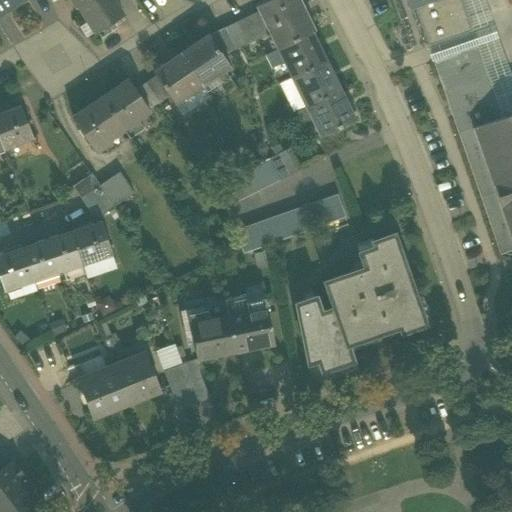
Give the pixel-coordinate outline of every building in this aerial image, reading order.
[(0,0),(0,14),(21,0),(0,0)] [(123,15),(112,0),(73,0),(95,33),(123,15)] [(269,33),(277,49),(312,32),(314,31),(299,0),(268,0),(256,6),(259,12),(269,33)] [(472,31),(460,0),(421,0),(413,3),(428,47),(472,31)] [(511,113),(511,77),(485,0),(460,0),(472,31),(428,47),(433,62),(477,47),(502,117),(511,113)] [(259,12),(234,23),(245,45),(269,33),(259,12)] [(234,50),(245,45),(234,23),(223,29),(234,50)] [(221,56),(234,50),(223,29),(208,36),(221,56)] [(326,61),(312,32),(277,49),(283,62),(291,79),(326,61)] [(207,35),(180,54),(202,86),(229,68),(221,56),(208,36),(207,35)] [(433,62),(458,133),(502,117),(477,47),(433,62)] [(283,62),(277,49),(265,55),(271,68),(283,62)] [(174,105),(202,86),(180,54),(153,72),(155,76),(169,96),(174,105)] [(341,90),(326,61),(291,79),(305,108),(341,90)] [(155,76),(145,83),(158,103),(169,96),(155,76)] [(129,81),(102,99),(122,128),(149,110),(148,110),(135,90),(129,81)] [(148,110),(158,103),(145,83),(135,90),(148,110)] [(355,120),(341,90),(305,108),(311,120),(320,137),(338,128),(355,120)] [(109,137),(122,128),(102,99),(72,119),(94,151),(111,140),(109,137)] [(21,107),(0,115),(0,141),(3,148),(32,136),(21,107)] [(311,120),(305,108),(295,113),(300,125),(311,120)] [(511,113),(502,117),(458,133),(500,254),(511,250),(511,113)] [(315,139),(324,159),(347,147),(338,128),(320,137),(315,139)] [(289,148),(278,154),(289,175),(300,170),(289,148)] [(278,154),(268,159),(278,180),(289,175),(278,154)] [(224,207),(278,180),(268,159),(241,172),(214,185),(224,207)] [(120,172),(99,186),(91,174),(72,186),(81,199),(95,220),(113,207),(134,193),(120,172)] [(240,246),(242,253),(267,245),(343,219),(336,198),(234,232),(240,246)] [(70,234),(80,263),(111,253),(101,223),(70,234)] [(324,281),(333,308),(346,345),(347,345),(399,327),(400,333),(425,324),(393,233),(372,241),(374,246),(358,253),(364,268),(324,281)] [(57,271),(80,263),(70,234),(47,242),(57,271)] [(33,279),(57,271),(47,242),(23,250),(33,279)] [(0,281),(3,289),(33,279),(23,250),(0,257),(0,281)] [(115,265),(111,253),(80,263),(84,275),(115,265)] [(244,288),(245,294),(247,302),(263,299),(260,284),(244,288)] [(264,298),(263,299),(247,302),(245,294),(223,299),(227,315),(266,307),(264,298)] [(353,360),(347,345),(346,345),(333,308),(320,312),(315,296),(295,303),(307,363),(317,360),(321,372),(353,360)] [(197,359),(234,352),(227,315),(223,299),(204,303),(206,311),(207,319),(194,322),(189,323),(196,359),(197,359)] [(266,307),(227,315),(234,352),(274,343),(266,307)] [(193,314),(194,322),(207,319),(206,311),(193,314)] [(154,348),(161,368),(181,361),(174,342),(154,348)] [(128,364),(112,370),(126,403),(160,390),(145,353),(126,361),(128,364)] [(81,364),(86,377),(96,373),(97,376),(108,372),(102,356),(81,364)] [(196,359),(181,364),(196,404),(209,399),(200,376),(197,359),(196,359)] [(178,410),(196,404),(181,364),(163,371),(178,410)] [(92,417),(126,403),(112,370),(108,372),(97,376),(96,373),(86,377),(77,380),(92,417)] [(0,511),(2,511),(5,510),(6,511),(10,511),(23,503),(26,506),(40,495),(13,460),(0,470),(0,511)]
